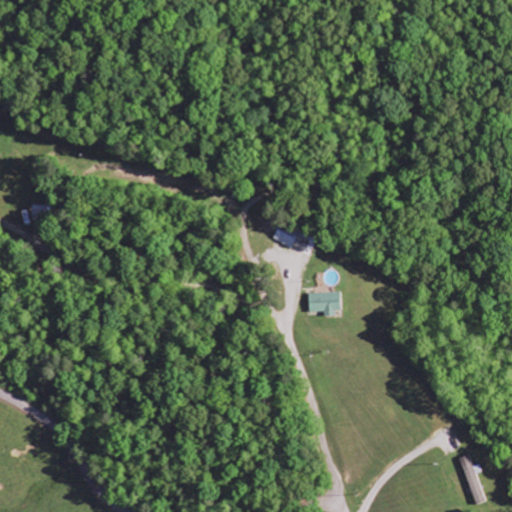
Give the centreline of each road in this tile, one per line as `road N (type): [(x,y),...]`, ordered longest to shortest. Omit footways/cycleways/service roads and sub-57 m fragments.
road 1 (residential): [(338,498),(242,215),(261,137),(326,91),(326,0)]
road 2 (residential): [(124,511),(64,438),(0,394)]
